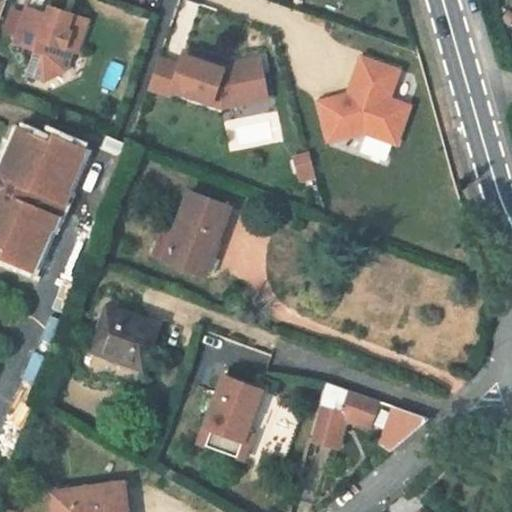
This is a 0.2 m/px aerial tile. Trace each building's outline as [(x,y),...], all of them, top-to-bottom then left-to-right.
[(0,0),(0,35),(7,38),(19,5),(2,0),(0,0)] [(27,48),(48,56),(39,80),(57,86),(77,76),(84,56),(88,57),(94,41),(79,36),(82,25),(74,23),(76,17),(61,12),(58,20),(39,13),(27,48)] [(79,36),(94,41),(100,25),(76,17),(74,23),(82,25),(79,36)] [(403,71),(361,57),(348,92),(319,100),(331,150),(366,142),(400,153),(413,112),(396,105),(403,71)] [(262,110),(259,93),(277,89),(273,67),(237,74),(235,77),(229,75),(230,71),(197,60),(192,73),(172,66),(161,96),(182,103),(184,97),(234,115),(262,110)] [(259,93),(262,110),(280,107),(277,89),(259,93)] [(94,157),(61,142),(58,148),(25,133),(8,173),(16,178),(7,198),(0,194),(0,247),(16,254),(13,260),(43,273),(62,229),(63,229),(56,226),(60,216),(68,220),(73,208),(65,204),(69,195),(76,198),(94,157)] [(237,208),(198,194),(172,266),(211,281),(237,208)] [(169,332),(113,311),(96,360),(151,381),(169,332)] [(272,397),(234,383),(209,452),(253,470),(263,442),(256,438),(272,397)] [(377,402),(325,385),(311,442),(338,449),(344,424),(348,422),(368,429),(377,402)] [(423,418),(392,407),(380,443),(390,451),(425,420),(423,418)] [(136,511),(133,491),(61,503),(62,511),(136,511)]
